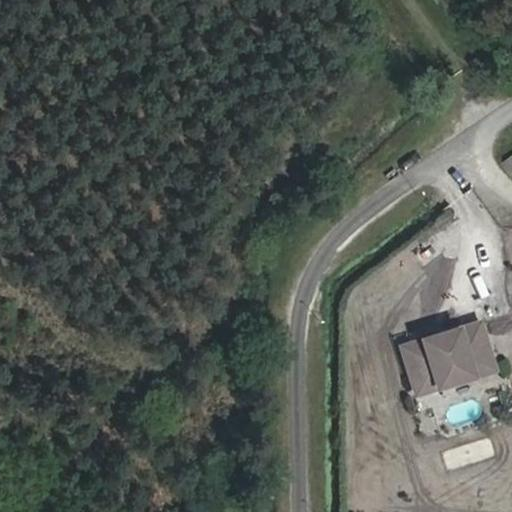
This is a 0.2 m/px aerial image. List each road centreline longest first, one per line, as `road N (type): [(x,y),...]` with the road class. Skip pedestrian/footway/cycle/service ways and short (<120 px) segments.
road 1 (residential): [(299,511),(296,356),(312,276),(341,233),(511,111)]
road 2 (track): [(511,195),(486,180),(462,147),(460,108),(398,0)]
